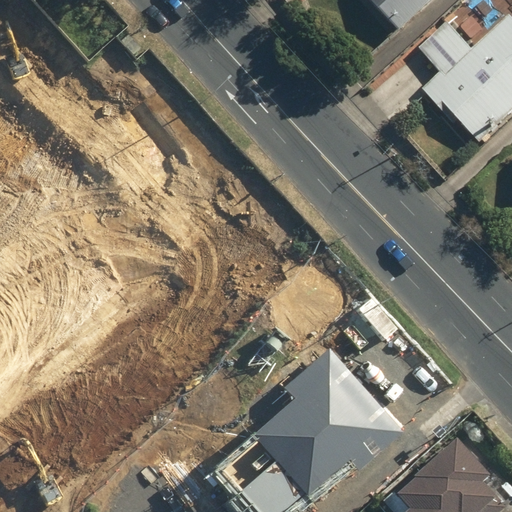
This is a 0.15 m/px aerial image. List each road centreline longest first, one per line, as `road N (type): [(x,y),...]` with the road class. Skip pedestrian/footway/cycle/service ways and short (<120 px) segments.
road 1 (residential): [(0,493),(362,195)]
road 2 (secondary): [(362,195),(178,0)]
road 3 (secondary): [(511,351),(362,195)]
